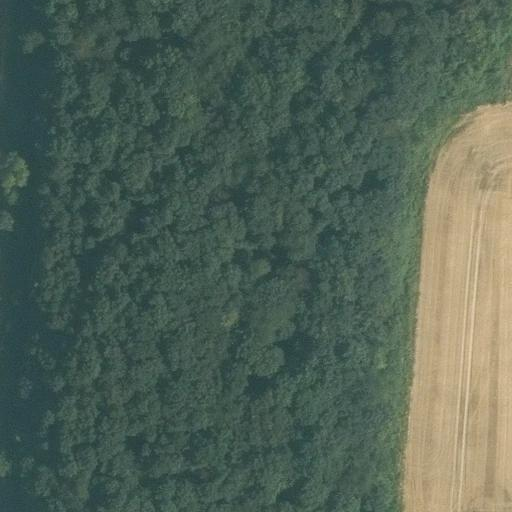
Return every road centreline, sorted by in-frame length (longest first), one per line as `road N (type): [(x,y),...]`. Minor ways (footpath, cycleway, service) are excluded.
road 1 (track): [(0,433),(2,0)]
road 2 (track): [(511,97),(461,103),(411,168),(397,392)]
road 3 (track): [(391,511),(397,392)]
